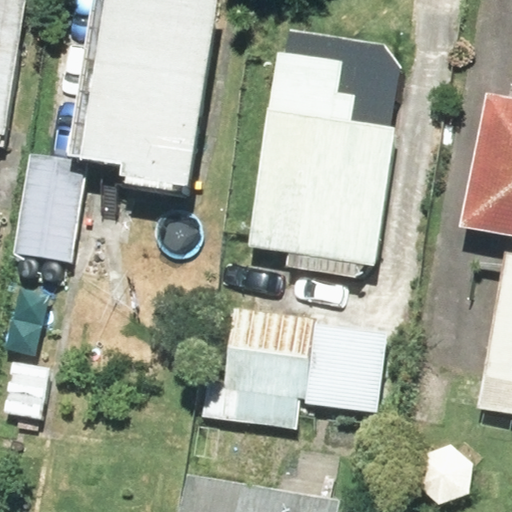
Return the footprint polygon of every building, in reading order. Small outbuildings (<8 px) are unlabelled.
[(0,0),(0,142),(17,145),(40,0),(0,0)] [(208,201),(237,10),(225,8),(226,0),(111,0),(86,168),(38,160),(23,259),(82,268),(97,172),(143,179),(141,197),(192,205),(193,198),(208,201)] [(296,61),(288,60),(259,255),(298,261),(296,275),(373,286),(375,272),(388,274),(407,137),(401,136),(410,73),(392,49),(299,36),(296,61)] [(511,105),(495,103),(473,237),(511,243),(511,253),(485,414),(511,418),(511,105)] [(0,282),(12,210),(0,207),(0,282)] [(215,387),(210,423),(310,437),(313,411),(386,421),(397,338),(242,316),(232,389),(215,387)] [(60,374),(21,367),(12,419),(50,426),(60,374)] [(93,439),(56,434),(49,487),(86,491),(93,439)] [(350,511),(351,507),(196,481),(190,511),(350,511)]
